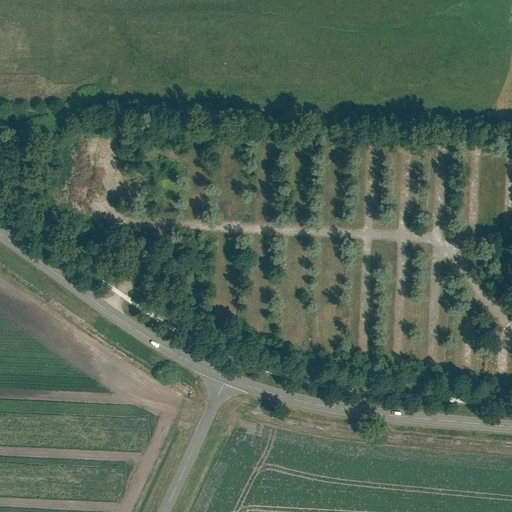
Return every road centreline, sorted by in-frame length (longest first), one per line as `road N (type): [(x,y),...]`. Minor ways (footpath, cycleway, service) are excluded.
road 1 (tertiary): [(511,427),(382,415),(223,377)]
road 2 (tertiary): [(223,377),(0,235)]
road 3 (unclassified): [(164,511),(223,377)]
